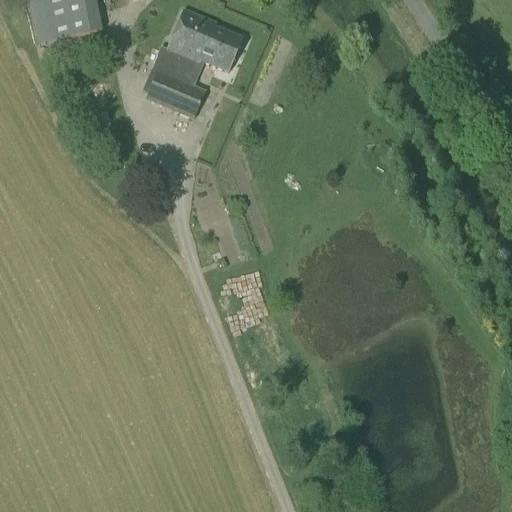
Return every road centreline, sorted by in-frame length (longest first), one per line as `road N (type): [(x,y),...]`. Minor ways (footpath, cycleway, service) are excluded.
road 1 (unknown): [(284,511),(132,100)]
road 2 (unclassified): [(511,143),(419,0)]
